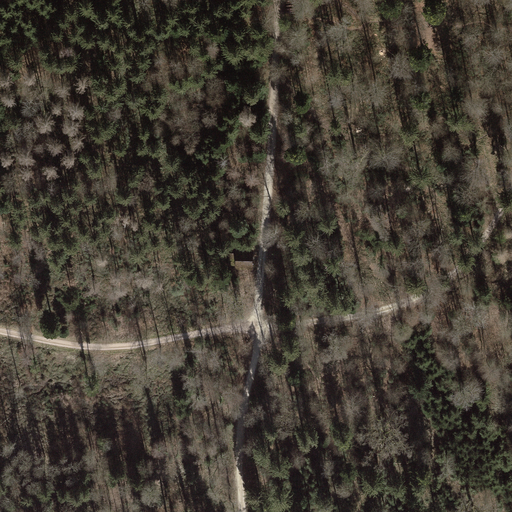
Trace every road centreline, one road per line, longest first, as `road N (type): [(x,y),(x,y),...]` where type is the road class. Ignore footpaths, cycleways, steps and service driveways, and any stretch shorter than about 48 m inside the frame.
road 1 (track): [(277,0),(258,322)]
road 2 (track): [(511,195),(489,246),(416,299),(334,319),(258,322)]
road 3 (track): [(258,322),(122,345),(0,329)]
road 4 (track): [(258,322),(238,455),(242,511)]
